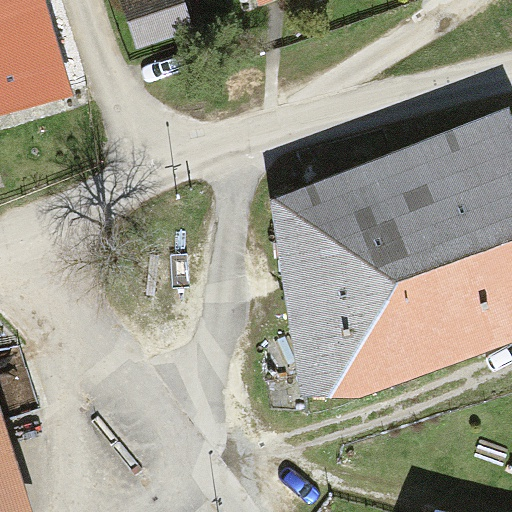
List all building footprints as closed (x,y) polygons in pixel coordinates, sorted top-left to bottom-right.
[(0,0),(0,129),(73,107),(41,0),(0,0)] [(177,0),(157,0),(124,11),(139,60),(191,44),(177,0)] [(335,0),(252,0),(260,24),(335,0)] [(511,137),(510,132),(274,215),(315,425),(511,351),(511,137)] [(0,511),(34,511),(0,406),(0,511)]
